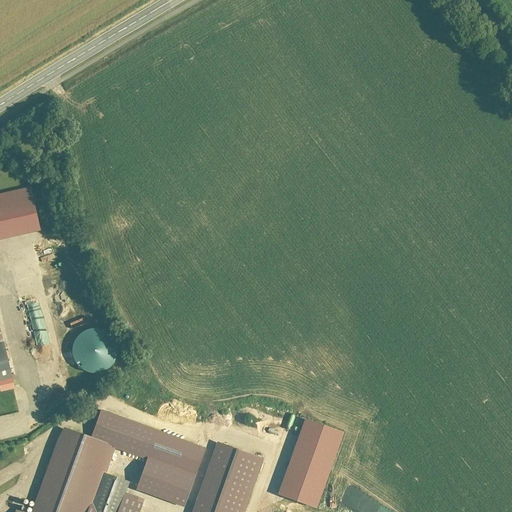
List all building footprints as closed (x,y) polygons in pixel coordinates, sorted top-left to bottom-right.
[(0,239),(41,229),(31,186),(0,192),(0,239)] [(90,331),(84,336),(80,343),(78,350),(79,358),(83,365),(89,370),(96,373),(104,373),(111,371),(117,366),(122,360),(123,352),(122,344),(118,337),(113,332),(105,329),(98,329),(90,331)] [(3,358),(0,358),(0,387),(11,385),(4,358),(3,358)] [(130,477),(102,467),(110,446),(148,459),(149,456),(198,474),(207,448),(97,409),(86,441),(59,431),(30,511),(21,511),(12,509),(10,511),(133,511),(119,507),(130,477)] [(352,433),(313,419),(285,495),(325,509),(352,433)] [(213,442),(188,511),(241,511),(260,459),(213,442)] [(149,456),(148,459),(137,488),(186,506),(198,474),(149,456)] [(17,463),(0,472),(0,485),(23,473),(17,463)]
